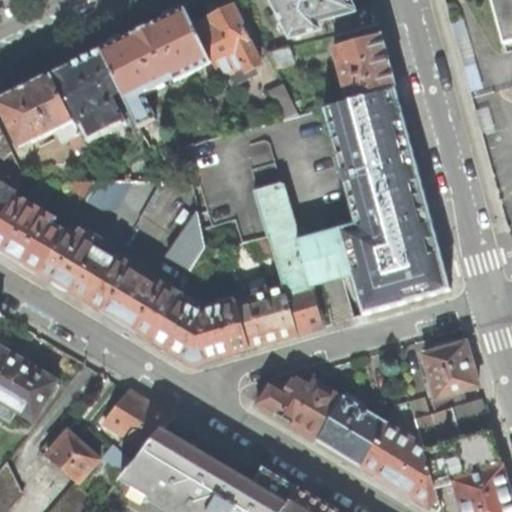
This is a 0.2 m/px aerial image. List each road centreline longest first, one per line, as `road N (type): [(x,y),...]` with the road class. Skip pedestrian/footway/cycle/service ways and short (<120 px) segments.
road 1 (residential): [(205,405),(224,371),(488,300)]
road 2 (residential): [(408,0),(488,300)]
road 3 (residential): [(205,405),(0,282)]
road 4 (residential): [(386,511),(205,405)]
